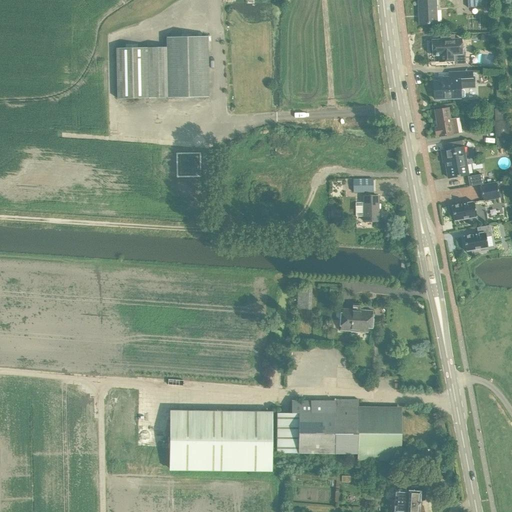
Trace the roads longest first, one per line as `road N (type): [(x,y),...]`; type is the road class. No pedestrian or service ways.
road 1 (secondary): [(476,511),(392,72)]
road 2 (unknown): [(455,405),(414,396),(100,380)]
road 3 (track): [(103,511),(100,380),(0,370)]
